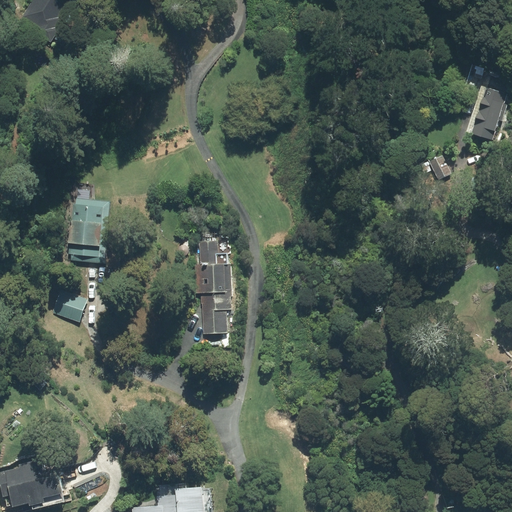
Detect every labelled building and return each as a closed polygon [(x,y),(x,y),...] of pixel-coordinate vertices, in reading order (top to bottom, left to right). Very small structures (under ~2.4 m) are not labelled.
[(484,88),(469,135),(494,143),(507,106),(505,105),(508,96),(484,88)] [(70,256),(72,256),(72,262),(106,265),(111,205),(78,202),(78,207),(74,206),(70,256)] [(202,295),(204,336),(228,335),(227,312),(234,312),(232,267),(220,268),(218,243),(200,244),(202,267),(196,267),(198,295),(202,295)] [(435,269),(428,283),(439,289),(447,276),(435,269)] [(63,292),(54,314),(81,324),(89,302),(63,292)] [(55,460),(0,474),(0,479),(5,500),(12,498),(15,511),(31,507),(32,510),(47,507),(46,503),(65,498),(55,460)] [(208,511),(207,493),(178,495),(179,498),(159,499),(159,509),(133,510),(133,511),(208,511)]
